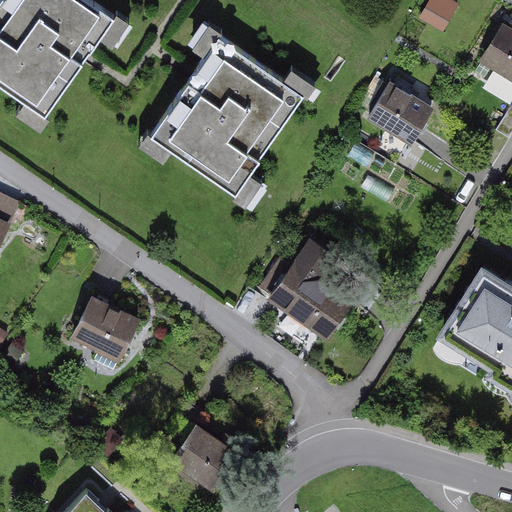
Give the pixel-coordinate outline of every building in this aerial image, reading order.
[(5,0),(0,7),(0,78),(50,114),(102,43),(119,20),(91,0),(5,0)] [(429,0),(423,14),(449,25),(460,0),(429,0)] [(511,28),(500,22),(471,70),(511,94),(511,28)] [(233,197),(303,93),(221,38),(151,142),(233,197)] [(437,110),(391,81),(368,118),(413,147),(437,110)] [(0,261),(18,229),(0,219),(0,261)] [(511,351),(511,276),(483,259),(442,325),(504,364),(511,351)] [(298,265),(271,305),(331,345),(358,305),(298,265)] [(145,332),(87,303),(69,338),(127,367),(145,332)] [(511,353),(494,382),(511,392),(511,353)] [(228,439),(192,415),(165,454),(201,478),(228,439)] [(67,511),(107,511),(97,502),(86,492),(67,511)]
